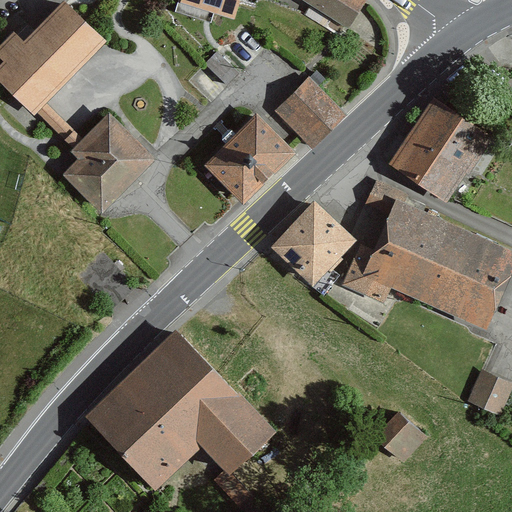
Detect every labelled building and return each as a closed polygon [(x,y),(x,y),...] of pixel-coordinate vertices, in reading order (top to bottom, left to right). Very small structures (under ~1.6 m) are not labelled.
[(247,0),(188,0),(185,13),(239,29),(247,0)] [(365,0),(299,0),(352,37),(374,6),(365,0)] [(0,88),(37,125),(113,50),(72,9),(32,49),(20,36),(0,56),(0,58),(8,66),(0,74),(0,88)] [(311,78),(278,107),(309,142),(342,113),(311,78)] [(438,108),(394,173),(453,213),(497,148),(438,108)] [(259,111),(206,163),(246,203),(298,150),(259,111)] [(168,169),(115,116),(74,157),(83,166),(65,184),(109,227),(168,169)] [(378,260),(365,254),(347,294),(387,312),(394,297),(494,343),(511,302),(511,260),(444,229),(449,217),(381,186),(369,211),(395,223),(378,260)] [(318,211),(274,259),(318,299),(362,252),(318,211)] [(176,331),(88,418),(160,484),(203,442),(235,474),(277,432),(176,331)] [(511,389),(484,377),(473,402),(479,413),(507,426),(511,413),(511,389)] [(402,409),(379,435),(405,459),(429,434),(402,409)] [(253,461),(224,489),(246,511),(291,511),(298,506),(253,461)]
